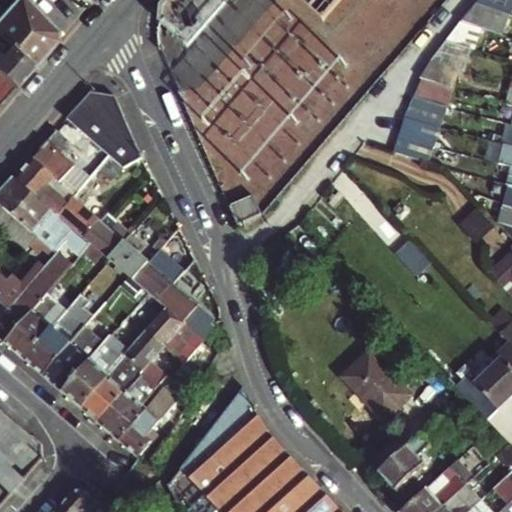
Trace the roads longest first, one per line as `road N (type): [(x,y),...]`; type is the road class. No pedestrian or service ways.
road 1 (unclassified): [(217,251),(282,218),(465,0)]
road 2 (residential): [(217,251),(274,411),(376,511)]
road 3 (residential): [(26,511),(83,446),(0,373)]
road 4 (residential): [(149,97),(217,251)]
road 5 (residential): [(0,149),(89,47)]
